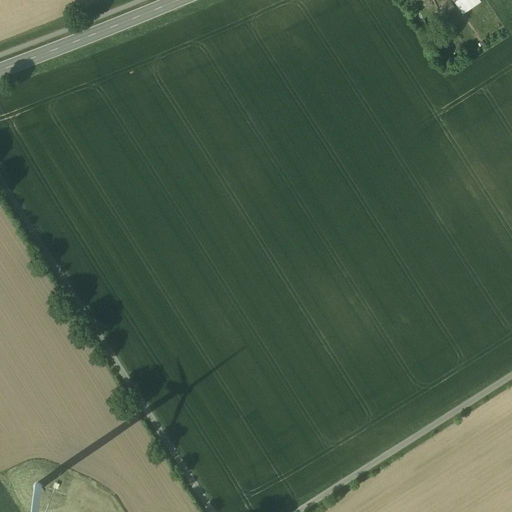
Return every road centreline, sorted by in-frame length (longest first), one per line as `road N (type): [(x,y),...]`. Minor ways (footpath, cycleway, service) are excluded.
road 1 (unclassified): [(0,177),(213,511)]
road 2 (unclassified): [(511,377),(299,511)]
road 3 (secondary): [(174,0),(0,68)]
